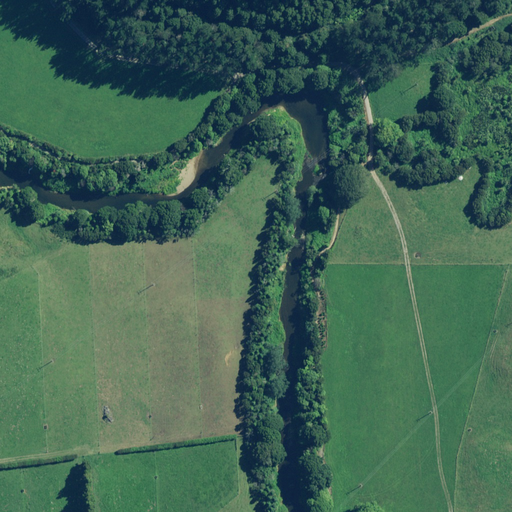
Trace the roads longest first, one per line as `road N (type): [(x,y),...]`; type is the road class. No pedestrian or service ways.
road 1 (track): [(511,262),(396,233),(365,140),(369,104),(352,68),(182,61),(111,37),(71,0)]
road 2 (track): [(325,511),(307,323),(320,258),(368,150)]
road 3 (track): [(0,130),(68,157),(133,161),(166,153),(195,134),(224,98),(238,63)]
